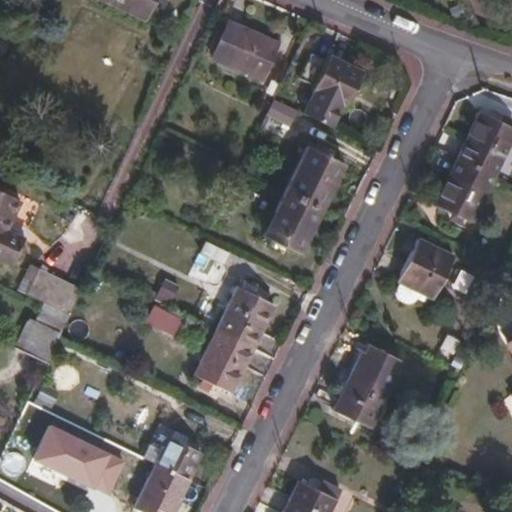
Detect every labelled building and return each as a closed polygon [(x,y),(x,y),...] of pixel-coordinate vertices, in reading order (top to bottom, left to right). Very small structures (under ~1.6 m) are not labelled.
[(155,0),(107,0),(147,19),(155,0)] [(229,22),(213,58),(264,80),(280,43),(229,22)] [(347,104),(363,71),(330,55),(328,60),(312,53),(301,78),(316,85),(314,89),(317,90),(305,114),(331,127),(343,102),(347,104)] [(298,110),(274,98),(267,113),(291,124),(298,110)] [(460,156),(496,175),(511,142),(511,126),(483,112),(460,156)] [(286,191),(322,209),(345,163),(309,145),(286,191)] [(473,220),(496,175),(460,156),(437,202),(473,220)] [(0,259),(10,264),(23,235),(5,227),(18,196),(0,187),(0,259)] [(301,252),(322,209),(286,191),(265,234),(301,252)] [(456,255),(420,237),(400,279),(403,280),(428,293),(435,296),(456,255)] [(225,264),(232,250),(208,239),(201,252),(225,264)] [(40,269),(28,293),(70,314),(83,288),(40,269)] [(217,330),(252,348),(275,304),(256,294),(259,286),(245,279),(242,285),(240,285),(217,330)] [(428,293),(403,280),(400,286),(401,295),(407,300),(414,300),(419,296),(425,299),(428,293)] [(46,365),(62,332),(31,318),(16,350),(46,365)] [(232,391),(252,348),(217,330),(196,373),(232,391)] [(363,350),(335,409),(371,427),(398,369),(396,368),(400,358),(371,345),(367,352),(363,350)] [(50,410),(57,394),(40,387),(33,404),(50,410)] [(171,437),(187,444),(190,438),(159,423),(143,456),(156,463),(171,437)] [(156,463),(189,478),(202,452),(187,444),(171,437),(156,463)] [(172,511),(189,478),(156,463),(135,507),(140,509),(144,511),(172,511)] [(284,511),(328,511),(336,497),(300,480),(284,511)]
